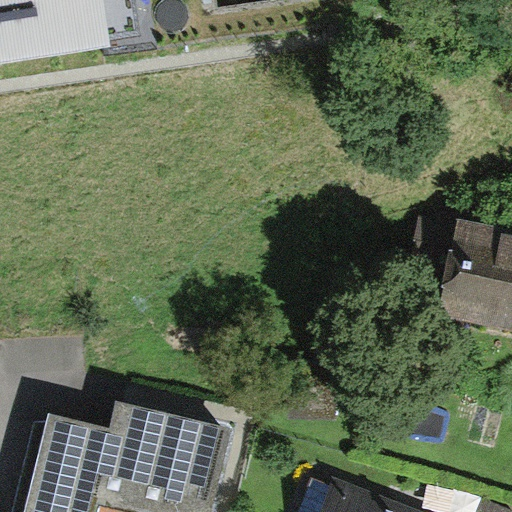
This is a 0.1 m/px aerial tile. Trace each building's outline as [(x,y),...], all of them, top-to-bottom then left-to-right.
[(101,0),(0,0),(0,48),(106,34),(101,0)] [(440,313),(511,329),(511,233),(460,222),(440,313)] [(290,416),(332,415),(331,361),(289,362),(290,416)] [(213,511),(235,427),(118,398),(111,424),(49,409),(45,423),(38,421),(14,511),(213,511)] [(325,511),(417,511),(336,482),(325,511)] [(474,511),(511,511),(511,508),(481,496),(474,511)]
